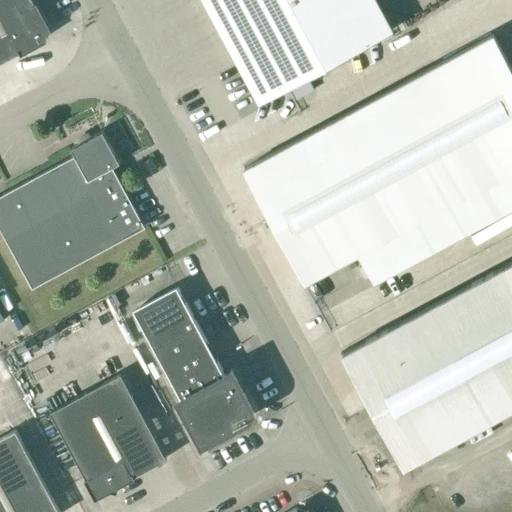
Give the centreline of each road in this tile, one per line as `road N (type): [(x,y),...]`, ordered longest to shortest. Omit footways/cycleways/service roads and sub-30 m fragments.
road 1 (unclassified): [(326,431),(123,56)]
road 2 (unclassified): [(177,511),(326,431)]
road 3 (unclassified): [(0,123),(123,56)]
